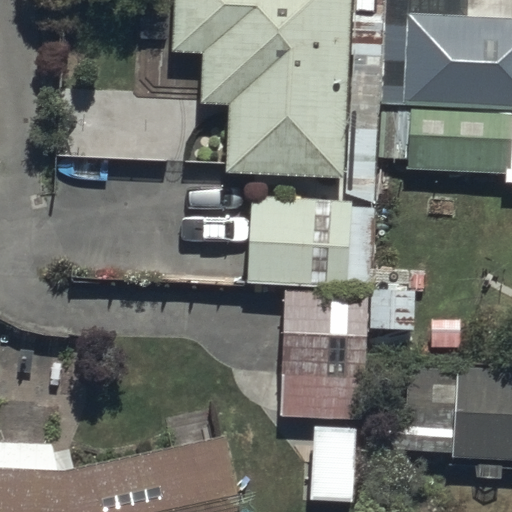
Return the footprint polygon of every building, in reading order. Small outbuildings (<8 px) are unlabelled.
[(195,83),(224,84),(221,152),(338,157),(344,0),(169,0),(168,34),(197,36),(195,83)] [(511,0),(381,0),(379,72),(511,77),(511,0)] [(378,163),(511,167),(511,98),(380,95),(378,163)] [(245,180),(241,265),(345,269),(349,184),(245,180)] [(362,282),(279,278),(274,402),(357,405),(362,282)] [(415,292),(371,290),(369,333),(413,335),(415,292)] [(511,353),(417,349),(413,436),(511,440),(511,353)] [(0,511),(241,511),(219,414),(57,451),(0,448),(0,511)]
